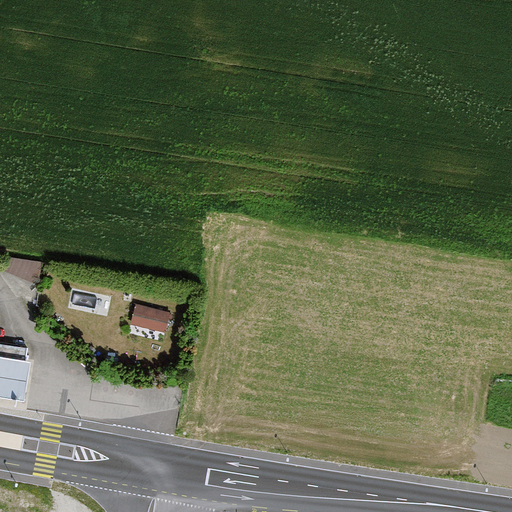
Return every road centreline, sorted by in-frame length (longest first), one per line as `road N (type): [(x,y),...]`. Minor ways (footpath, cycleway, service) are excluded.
road 1 (secondary): [(507,511),(159,461)]
road 2 (secondary): [(159,461),(0,438)]
